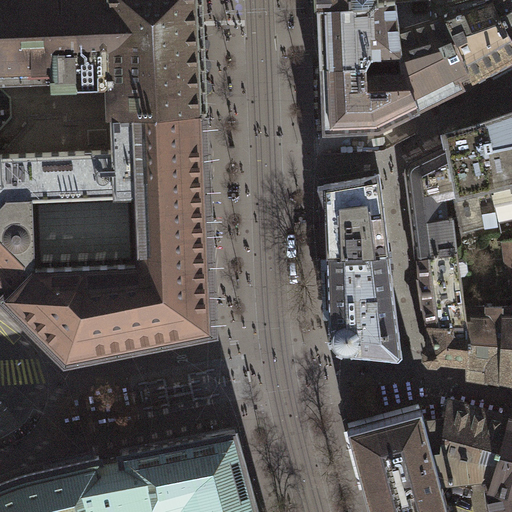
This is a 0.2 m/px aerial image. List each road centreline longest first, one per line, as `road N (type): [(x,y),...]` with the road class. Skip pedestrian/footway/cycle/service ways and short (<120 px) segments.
road 1 (residential): [(277,343),(260,0)]
road 2 (residential): [(277,343),(22,385)]
road 3 (residential): [(314,511),(277,343)]
